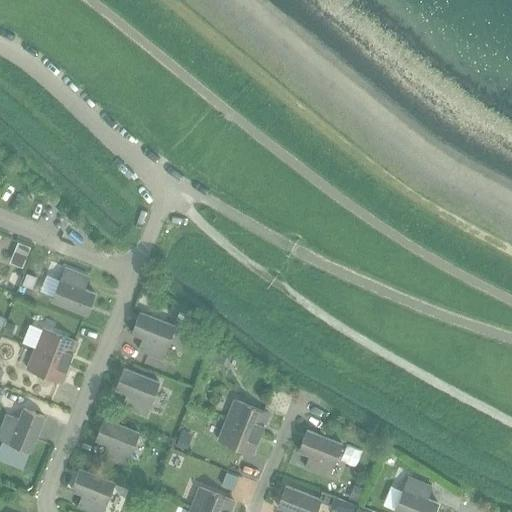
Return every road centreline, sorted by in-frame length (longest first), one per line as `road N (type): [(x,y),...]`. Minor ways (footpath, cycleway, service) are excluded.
road 1 (unclassified): [(511,422),(304,302),(185,208)]
road 2 (unclassified): [(511,339),(338,270),(205,197),(185,208)]
road 3 (residential): [(51,511),(47,503),(138,275)]
road 4 (unclassified): [(185,208),(26,54),(0,40)]
road 5 (residential): [(138,275),(0,222)]
